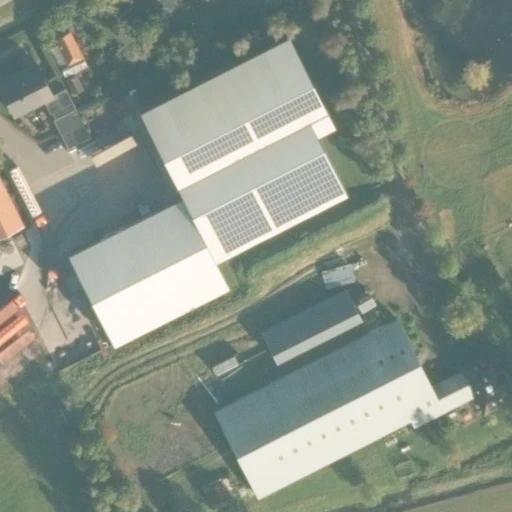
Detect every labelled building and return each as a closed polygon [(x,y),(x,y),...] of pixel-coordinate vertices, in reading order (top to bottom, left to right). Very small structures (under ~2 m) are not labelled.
[(51,47),(61,68),(66,77),(88,66),(70,31),(55,38),(58,44),(51,47)] [(140,110),(183,196),(68,253),(113,343),(228,285),(215,260),(347,193),(317,134),(335,125),(289,35),(140,110)] [(25,73),(0,85),(0,87),(14,115),(44,100),(50,114),(63,107),(56,92),(52,94),(37,63),(23,70),(25,73)] [(73,94),(81,90),(75,76),(67,80),(73,94)] [(90,136),(75,107),(53,119),(68,147),(90,136)] [(0,235),(23,224),(0,177),(0,235)] [(0,258),(0,296),(16,289),(1,258),(0,258)] [(330,288),(360,277),(355,261),(325,271),(330,288)] [(346,288),(260,332),(275,365),(361,321),(346,288)] [(463,369),(431,386),(396,318),(214,411),(258,496),(411,419),(414,425),(475,394),(484,412),(511,398),(511,392),(505,378),(507,377),(502,367),(500,368),(490,349),(460,365),(463,369)] [(180,511),(185,511),(193,508),(187,497),(175,503),(180,511)]
